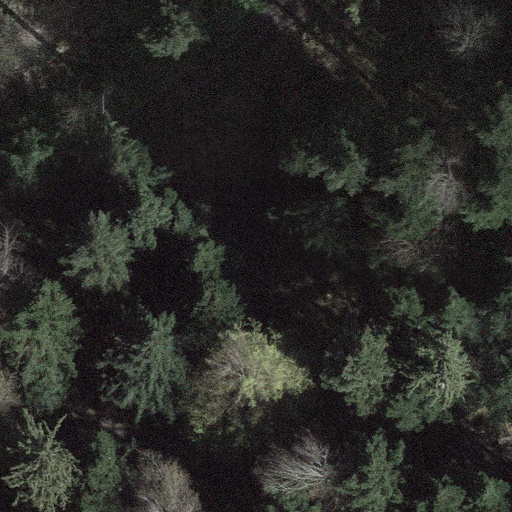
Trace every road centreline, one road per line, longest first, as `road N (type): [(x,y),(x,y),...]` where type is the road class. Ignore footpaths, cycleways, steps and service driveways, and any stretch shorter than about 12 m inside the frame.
road 1 (track): [(0,503),(41,485),(205,448),(511,455)]
road 2 (track): [(0,225),(303,0)]
